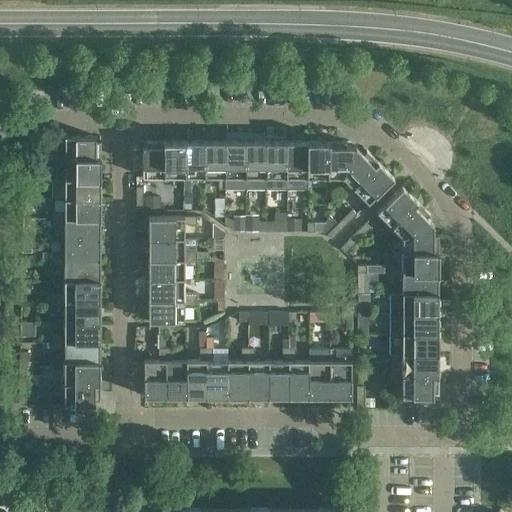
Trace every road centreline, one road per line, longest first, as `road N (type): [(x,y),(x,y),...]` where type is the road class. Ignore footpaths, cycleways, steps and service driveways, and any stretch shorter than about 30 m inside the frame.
road 1 (residential): [(129,421),(316,419),(343,435),(442,435),(462,419),(459,221),(381,134),(348,120),(124,121)]
road 2 (residential): [(129,421),(124,121)]
road 3 (residential): [(0,437),(110,435),(129,421)]
